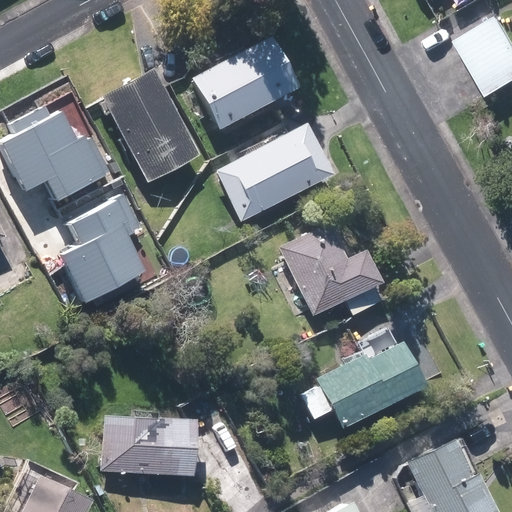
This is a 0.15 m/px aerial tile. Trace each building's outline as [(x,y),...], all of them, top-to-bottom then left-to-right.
[(511,80),(511,29),(503,14),(461,38),(492,92),(511,80)] [(190,75),(217,125),(296,82),(268,32),(190,75)] [(197,149),(151,63),(100,89),(146,176),(197,149)] [(212,169),(240,219),(330,169),(302,119),(212,169)] [(146,271),(112,201),(87,212),(86,210),(50,228),(64,256),(80,249),(102,293),(146,271)] [(276,244),(312,312),(380,277),(363,245),(343,255),(325,219),(276,244)] [(372,306),(342,322),(354,342),(383,326),(372,306)] [(314,377),(341,424),(423,378),(399,336),(367,355),(364,349),(314,377)] [(101,413),(100,467),(192,470),(193,415),(101,413)] [(451,435),(406,457),(434,511),(495,511),(473,469),(469,471),(451,435)] [(19,511),(81,511),(89,494),(39,471),(19,511)] [(359,511),(352,497),(322,511),(359,511)]
